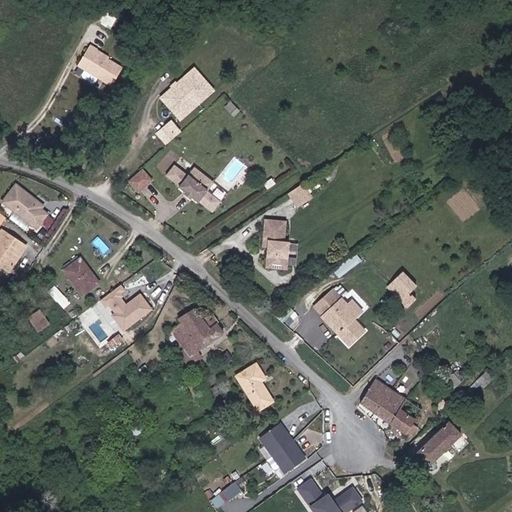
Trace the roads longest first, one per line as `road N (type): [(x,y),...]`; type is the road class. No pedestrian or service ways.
road 1 (unclassified): [(0,159),(57,177),(148,227),(347,409),(359,442)]
road 2 (unknown): [(0,151),(105,19)]
